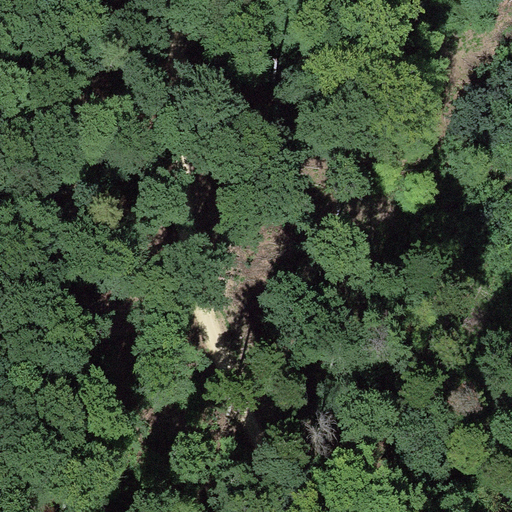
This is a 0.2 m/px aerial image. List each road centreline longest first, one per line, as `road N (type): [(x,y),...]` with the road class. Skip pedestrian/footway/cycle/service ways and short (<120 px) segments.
road 1 (track): [(302,511),(209,317),(189,202),(174,0)]
road 2 (track): [(94,0),(67,273),(10,511)]
